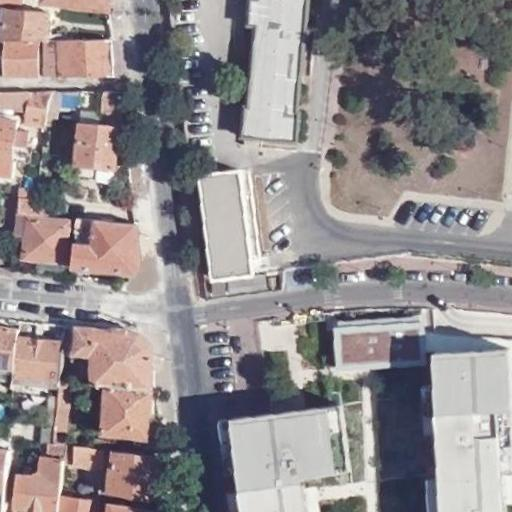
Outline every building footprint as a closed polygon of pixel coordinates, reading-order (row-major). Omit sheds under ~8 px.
[(20,0),(0,0),(0,5),(4,6),(19,8),(20,0)] [(108,9),(106,0),(43,0),(108,9)] [(258,0),(248,103),(246,103),(242,134),(298,139),(301,108),(297,108),(308,0),(258,0)] [(42,38),(47,12),(19,8),(4,6),(0,32),(0,38),(2,38),(37,38),(42,38)] [(2,75),(36,76),(37,38),(2,38),(2,75)] [(113,77),(111,38),(44,38),(43,76),(113,77)] [(50,91),(0,90),(0,157),(14,158),(17,127),(18,119),(0,117),(0,113),(4,113),(6,102),(29,102),(28,122),(48,125),(48,117),(50,91)] [(56,92),(50,91),(48,117),(58,117),(56,92)] [(91,92),(81,92),(79,110),(89,111),(91,92)] [(119,93),(103,92),(101,112),(122,115),(119,93)] [(89,111),(79,110),(77,123),(99,126),(100,113),(89,111)] [(99,126),(77,123),(73,161),(111,166),(116,128),(99,126)] [(17,127),(14,158),(24,159),(27,128),(17,127)] [(255,273),(242,170),(203,176),(215,278),(255,273)] [(47,200),(38,199),(21,197),(19,213),(35,214),(45,215),(47,200)] [(35,214),(19,213),(17,235),(28,235),(26,256),(66,260),(70,226),(78,227),(78,218),(67,217),(67,220),(35,218),(35,214)] [(140,253),(136,223),(78,218),(78,227),(78,231),(95,233),(94,244),(76,242),(74,266),(130,272),(141,261),(140,253)] [(423,323),(339,328),(341,368),(426,363),(423,323)] [(69,326),(61,325),(61,331),(58,330),(56,342),(20,338),(16,369),(15,376),(62,381),(64,368),(69,326)] [(21,330),(0,327),(0,366),(16,369),(20,338),(21,330)] [(140,334),(80,327),(78,352),(96,354),(97,385),(110,386),(150,391),(151,345),(140,334)] [(511,348),(437,351),(444,511),(506,511),(506,497),(502,412),(511,409),(511,348)] [(72,370),(64,368),(62,381),(71,382),(72,370)] [(71,382),(62,381),(61,396),(58,417),(57,424),(54,444),(66,445),(73,382),(71,382)] [(155,391),(150,391),(110,386),(107,406),(102,406),(101,416),(105,416),(103,434),(128,436),(127,440),(144,442),(143,445),(163,448),(155,391)] [(58,417),(61,396),(51,395),(48,416),(58,417)] [(270,413),(224,419),(235,511),(321,511),(318,490),(316,475),(350,471),(343,404),(297,410),(270,413)] [(57,424),(44,422),(41,442),(46,442),(54,444),(57,424)] [(65,454),(66,445),(54,444),(46,442),(45,452),(65,454)] [(102,449),(66,445),(65,454),(64,460),(64,464),(103,468),(105,449),(102,449)] [(0,511),(5,511),(12,449),(0,447),(0,511)] [(161,500),(159,455),(115,450),(108,493),(161,500)] [(58,511),(60,495),(64,464),(64,460),(47,458),(45,479),(18,475),(13,511),(28,511),(29,506),(40,507),(39,511),(58,511)] [(97,511),(99,496),(94,495),(93,501),(60,495),(58,511),(97,511)]
